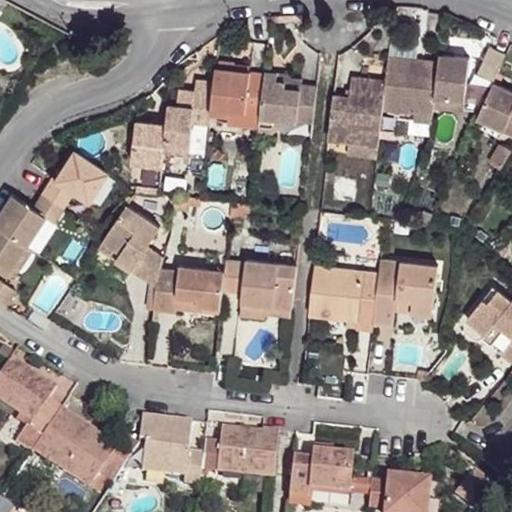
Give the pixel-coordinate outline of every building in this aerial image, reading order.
[(495,80),(507,55),(490,47),(478,72),(495,80)] [(440,55),(439,63),(435,97),(465,100),(470,59),(440,55)] [(399,118),(432,121),(434,106),(435,97),(439,63),(389,58),(387,81),(384,107),(400,109),(399,118)] [(221,60),(220,68),(249,71),(249,66),(234,64),(235,62),(221,60)] [(220,68),(216,68),(215,82),(211,113),(230,115),(229,124),(260,127),(266,74),(249,71),(220,68)] [(266,71),(266,74),(260,127),(259,129),(273,131),(280,126),(281,119),(314,122),(317,87),(302,85),(303,79),(291,77),(290,80),(277,79),(278,73),(266,71)] [(334,95),(329,140),(349,142),(379,146),(384,107),(387,81),(353,77),(350,97),(334,95)] [(210,124),(211,113),(215,82),(197,80),(195,92),(179,90),(178,101),(171,100),(168,125),(138,121),(133,162),(162,165),(164,148),(189,151),(193,122),(210,124)] [(478,118),(511,132),(511,92),(493,84),(478,118)] [(465,100),(435,97),(434,106),(464,109),(465,100)] [(379,146),(349,142),(348,155),(378,159),(379,146)] [(501,168),(511,150),(501,145),(491,162),(501,168)] [(0,211),(0,270),(6,274),(25,246),(44,217),(53,223),(73,192),(88,202),(106,173),(73,150),(55,179),(53,178),(33,209),(12,194),(0,211)] [(137,186),(136,192),(159,194),(160,188),(137,186)] [(200,199),(175,196),(174,207),(186,209),(187,204),(199,205),(200,199)] [(251,204),(233,202),(232,216),(245,217),(245,212),(250,213),(251,204)] [(126,205),(103,241),(122,253),(117,260),(151,282),(157,287),(158,282),(161,269),(164,258),(147,247),(160,227),(126,205)] [(38,251),(54,225),(44,219),(28,245),(38,251)] [(122,253),(103,241),(98,248),(117,260),(122,253)] [(25,246),(6,274),(13,279),(32,250),(25,246)] [(226,271),(223,291),(243,293),(242,303),(293,309),(298,265),(247,259),(247,263),(227,261),(226,271)] [(380,274),(374,323),(394,325),(395,310),(397,299),(414,300),(412,312),(432,314),(437,265),(381,259),(380,274)] [(222,307),(223,291),(226,271),(180,266),(180,271),(161,269),(158,282),(157,287),(154,309),(176,311),(176,307),(178,295),(198,298),(197,304),(222,307)] [(380,274),(315,267),(310,316),(347,320),(358,321),(357,327),(374,329),(374,323),(380,274)] [(0,302),(5,306),(15,291),(0,280),(0,302)] [(154,309),(157,287),(151,282),(147,308),(154,309)] [(511,361),(511,301),(495,287),(468,319),(486,334),(491,328),(499,335),(505,329),(511,334),(511,341),(502,353),(511,361)] [(178,295),(176,307),(221,312),(222,307),(197,304),(198,298),(178,295)] [(397,299),(395,310),(412,312),(414,300),(397,299)] [(293,309),(242,303),(241,316),(265,318),(266,313),(292,316),(293,309)] [(29,321),(44,331),(50,323),(34,313),(29,321)] [(492,344),(499,335),(491,328),(483,337),(492,344)] [(30,427),(43,436),(62,408),(48,399),(57,386),(12,357),(0,374),(0,400),(33,422),(30,427)] [(43,436),(33,452),(98,494),(107,479),(115,483),(139,446),(126,437),(120,446),(62,408),(43,436)] [(192,421),(143,416),(140,440),(145,441),(142,472),(185,476),(183,489),(191,490),(192,485),(201,486),(202,471),(204,453),(189,451),(192,421)] [(43,436),(30,427),(18,445),(32,454),(33,452),(43,436)] [(220,442),(206,441),(204,453),(202,471),(274,479),(279,431),(263,429),(263,432),(222,428),(220,442)] [(481,461),(509,483),(511,478),(511,459),(494,445),(481,461)] [(353,455),(313,450),(312,461),(294,459),(289,504),(297,505),(298,497),(308,498),(309,489),(350,494),(351,479),(353,455)] [(476,509),(495,484),(476,470),(470,477),(470,476),(456,493),(476,509)] [(388,483),(372,481),(370,496),(369,507),(385,509),(385,511),(425,511),(429,480),(389,476),(388,483)] [(370,496),(372,481),(351,479),(350,494),(370,496)] [(298,497),(297,505),(307,506),(308,498),(298,497)]
